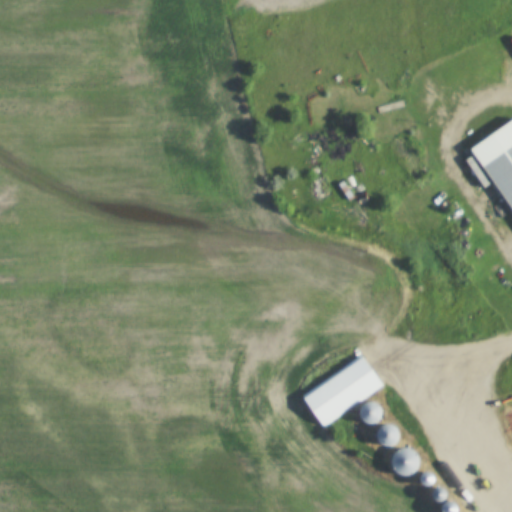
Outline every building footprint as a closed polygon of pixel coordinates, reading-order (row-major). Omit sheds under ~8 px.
[(508,120),(511,125),(511,218),(464,151),(508,120)] [(399,135),(421,167),(407,176),(385,145),(399,135)] [(426,189),(427,188),(427,186),(428,185),(430,185),(431,185),(433,185),(434,186),(435,187),(435,188),(435,190),(435,191),(434,192),(433,193),(431,194),(430,194),(429,193),(427,192),(427,191),(426,189)] [(359,356),(380,386),(321,428),(300,398),(359,356)] [(358,416),(358,412),(360,409),(363,406),(367,405),(370,405),(373,406),(376,408),(378,411),(379,414),(379,417),(378,420),(376,423),(373,425),(370,426),(367,426),(363,425),(360,422),(358,419),(358,416)] [(375,438),(375,434),(377,431),(380,429),(384,427),(387,427),(390,428),(393,430),(395,433),(396,436),(396,440),(395,443),(393,445),(390,447),(387,448),(384,448),(380,447),(377,445),(375,442),(375,438)] [(388,464),(389,459),(391,455),(395,452),(400,450),(404,450),(409,452),(412,454),(415,458),(416,462),(416,466),(414,470),(412,474),(408,477),(404,478),(400,478),(395,476),(391,473),(389,469),(388,464)] [(415,481),(415,479),(416,477),(417,475),(419,474),(421,473),(424,473),(426,474),(428,475),(429,478),(429,480),(429,482),(428,485),(426,486),(424,487),(421,487),(419,486),(417,485),(416,483),(415,481)] [(427,497),(427,494),(428,492),(429,490),(431,489),(433,488),(436,488),(438,489),(440,491),(441,493),(442,495),(441,498),(440,500),(438,502),(436,503),(433,503),(431,502),(429,501),(428,499),(427,497)] [(436,511),(436,508),(438,505),(440,503),(443,502),(446,502),(449,503),(451,505),(452,507),(453,510),(453,511),(436,511)]
